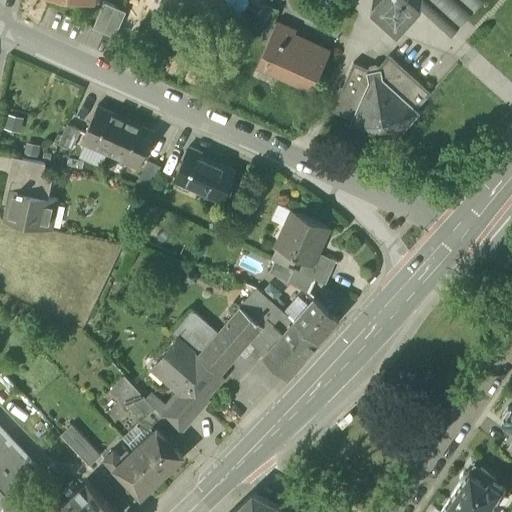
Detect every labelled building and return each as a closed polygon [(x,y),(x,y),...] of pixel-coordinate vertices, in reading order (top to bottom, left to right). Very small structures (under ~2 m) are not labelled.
[(410,0),(444,0),(462,16),(476,0),(388,0),(401,11),(410,0)] [(93,27),(114,37),(126,11),(104,2),(93,27)] [(254,26),(267,32),(270,26),(272,21),(278,9),(264,3),(254,26)] [(258,63),(313,88),(330,51),(294,35),(295,31),(277,23),(276,23),(272,21),(270,26),(274,29),(258,63)] [(378,66),(389,54),(385,50),(368,69),(378,66)] [(375,138),(377,139),(398,134),(418,112),(416,109),(431,92),(389,54),(378,66),(368,69),(353,62),(342,86),(341,85),(330,109),(353,119),(349,127),(375,138)] [(81,141),(139,167),(155,131),(97,106),(81,141)] [(59,144),(71,149),(81,129),(68,123),(59,144)] [(209,190),(226,194),(236,172),(200,156),(202,152),(188,147),(174,180),(206,194),(209,190)] [(4,220),(51,231),(57,200),(48,198),(38,196),(43,175),(45,163),(17,157),(4,220)] [(139,180),(151,185),(161,166),(148,160),(139,180)] [(52,177),(43,175),(38,196),(48,198),(52,177)] [(209,190),(206,194),(223,201),(226,194),(209,190)] [(304,261),(312,264),(317,252),(329,226),(293,210),(287,225),(288,226),(279,247),(293,254),(292,255),(304,261)] [(304,261),(299,272),(315,279),(326,284),(336,260),(317,252),(312,264),(304,261)] [(310,291),(315,279),(299,272),(294,269),(289,281),(310,291)] [(249,340),(287,374),(317,341),(294,320),(291,318),(292,318),(257,287),(240,306),(262,325),(249,340)] [(294,320),(317,341),(338,317),(315,296),(294,320)] [(240,306),(218,332),(199,355),(220,373),(249,340),(262,325),(240,306)] [(178,336),(199,355),(218,332),(191,308),(171,331),(178,336)] [(182,392),(197,405),(198,404),(223,376),(220,373),(199,355),(178,336),(157,360),(170,372),(165,378),(182,393),(182,392)] [(151,366),(165,378),(170,372),(157,360),(151,366)] [(128,404),(142,419),(155,407),(147,398),(124,375),(110,388),(126,405),(128,404)] [(155,407),(163,414),(169,407),(152,392),(147,398),(155,407)] [(163,414),(180,433),(202,407),(198,404),(197,405),(182,392),(182,393),(169,407),(163,414)] [(511,406),(508,407),(503,415),(503,418),(505,419),(503,421),(511,426),(511,406)] [(61,434),(90,465),(101,454),(72,424),(61,434)] [(0,478),(26,453),(0,425),(0,478)] [(157,427),(134,449),(160,476),(183,454),(157,427)] [(141,495),(160,476),(134,449),(123,459),(114,450),(103,459),(117,473),(119,471),(123,476),(117,481),(127,492),(133,486),(141,495)] [(0,478),(0,486),(9,496),(39,468),(26,453),(0,478)] [(462,481),(450,498),(470,511),(488,511),(504,489),(492,481),(495,477),(474,463),(467,473),(466,473),(463,473),(461,477),(461,480),(462,481)] [(117,511),(87,480),(52,511),(117,511)] [(0,508),(11,498),(9,496),(0,486),(0,508)] [(254,492),(236,509),(238,511),(289,511),(290,511),(254,492)] [(470,511),(450,498),(440,511),(470,511)] [(19,511),(10,502),(1,510),(2,511),(19,511)]
